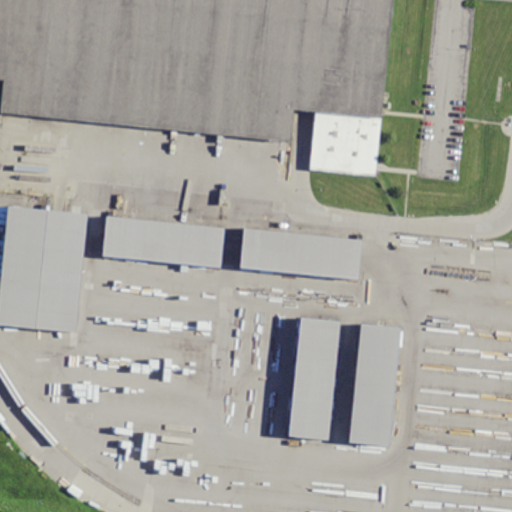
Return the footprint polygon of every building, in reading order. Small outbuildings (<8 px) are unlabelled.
[(0,0),(0,81),(2,82),(0,99),(0,116),(292,146),(296,106),(312,108),(308,174),(380,180),(394,0),(0,0)] [(8,205),(0,278),(0,324),(77,333),(90,214),(8,205)] [(105,216),(101,256),(224,268),(228,228),(105,216)] [(244,230),(240,273),(361,285),(365,242),(244,230)] [(299,319),(288,441),(328,445),(339,323),(299,319)] [(358,326),(345,445),(392,450),(405,331),(358,326)]
